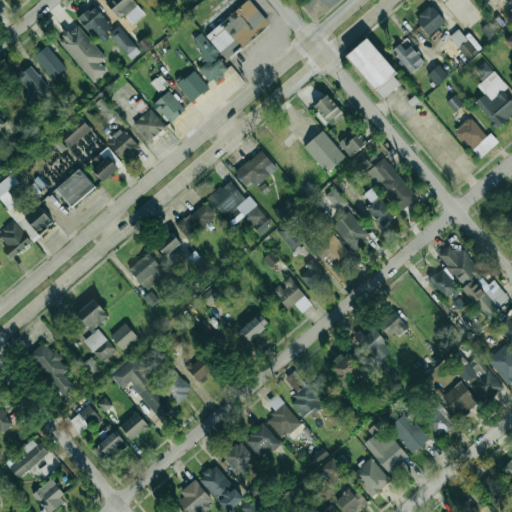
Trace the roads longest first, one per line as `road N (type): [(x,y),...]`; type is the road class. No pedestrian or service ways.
road 1 (residential): [(107,511),(511,164)]
road 2 (secondary): [(0,334),(391,0)]
road 3 (secondary): [(358,0),(0,309)]
road 4 (residential): [(277,0),(511,274)]
road 5 (residential): [(0,359),(129,511)]
road 6 (residential): [(403,511),(511,418)]
